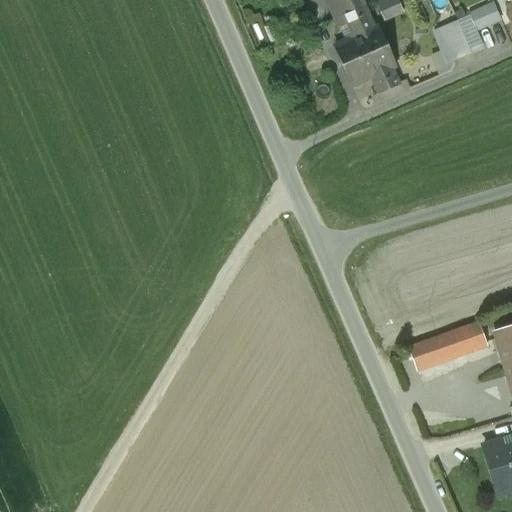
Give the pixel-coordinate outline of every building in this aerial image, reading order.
[(336,0),(339,5),(330,9),(334,19),(363,6),(359,0),(336,0)] [(373,30),(363,6),(334,19),(339,28),(348,24),(354,38),(335,47),(344,66),(384,48),(376,29),(373,30)] [(442,69),(490,52),(483,30),(507,22),(501,6),(437,28),(445,51),(437,54),(442,69)] [(384,48),(344,66),(352,85),(371,77),(378,92),(397,84),(390,68),(393,67),(384,48)] [(478,324),(408,349),(416,371),(486,346),(478,324)] [(511,327),(494,333),(511,392),(511,327)] [(511,438),(482,447),(497,495),(511,489),(511,438)]
